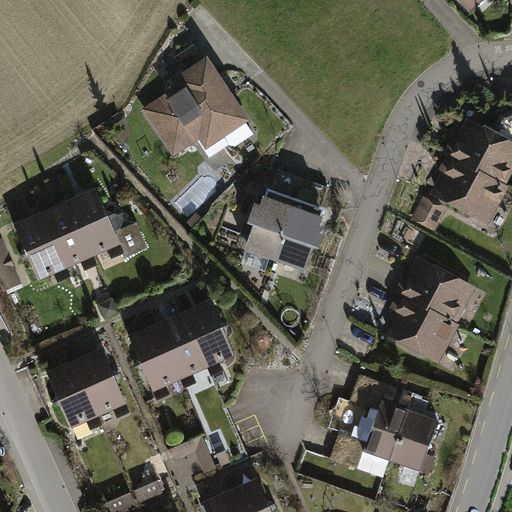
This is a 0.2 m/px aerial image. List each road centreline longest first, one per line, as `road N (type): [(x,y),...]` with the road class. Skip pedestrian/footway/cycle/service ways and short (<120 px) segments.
road 1 (residential): [(511,55),(467,56),(396,130),(281,450)]
road 2 (tertiary): [(469,511),(511,373)]
road 3 (residential): [(0,385),(55,511)]
